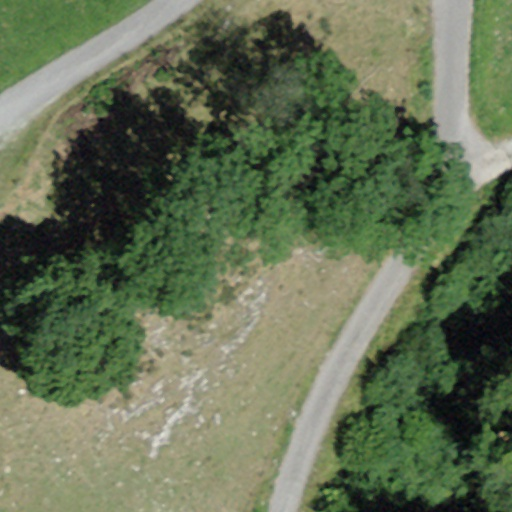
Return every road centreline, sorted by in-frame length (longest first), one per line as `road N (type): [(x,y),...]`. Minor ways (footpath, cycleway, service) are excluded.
road 1 (unclassified): [(283,511),(303,448),(437,184),(449,129),(452,0)]
road 2 (unclassified): [(193,0),(0,122)]
